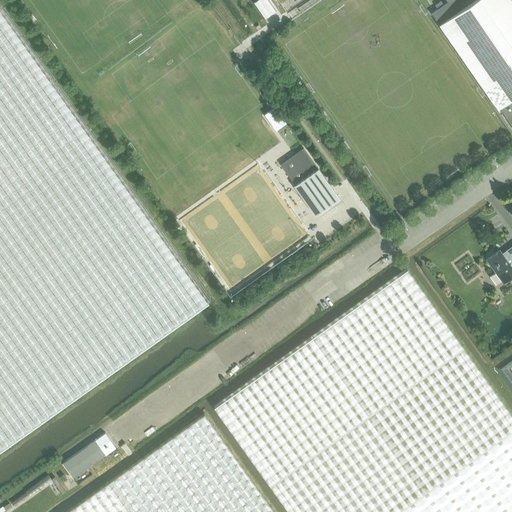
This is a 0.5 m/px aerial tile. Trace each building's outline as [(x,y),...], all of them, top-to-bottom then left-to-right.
[(268,0),(256,0),(253,2),(265,19),(276,11),(268,0)] [(448,0),(448,1),(431,13),(439,24),(473,0),(448,0)] [(511,0),(473,0),(439,24),(497,108),(499,106),(511,123),(511,0)] [(0,449),(208,302),(0,9),(0,449)] [(275,106),(264,113),(276,130),(286,122),(275,106)] [(303,148),(280,164),(300,192),(302,191),(318,213),(330,204),(330,203),(338,197),(303,148)] [(497,250),(488,257),(493,264),(491,265),(496,272),(490,276),(496,283),(501,280),(502,281),(511,274),(511,245),(500,254),(497,250)] [(311,336),(216,405),(223,414),(293,511),(511,511),(511,421),(410,279),(407,274),(314,340),(311,336)] [(274,511),(204,413),(65,511),(274,511)] [(90,444),(63,463),(73,478),(106,455),(116,448),(106,433),(103,435),(96,440),(90,444)] [(48,474),(25,490),(28,495),(51,479),(48,474)] [(51,479),(60,493),(64,490),(54,476),(51,479)] [(25,492),(11,502),(13,505),(27,495),(25,492)] [(9,502),(0,508),(0,511),(3,511),(12,506),(9,502)]
